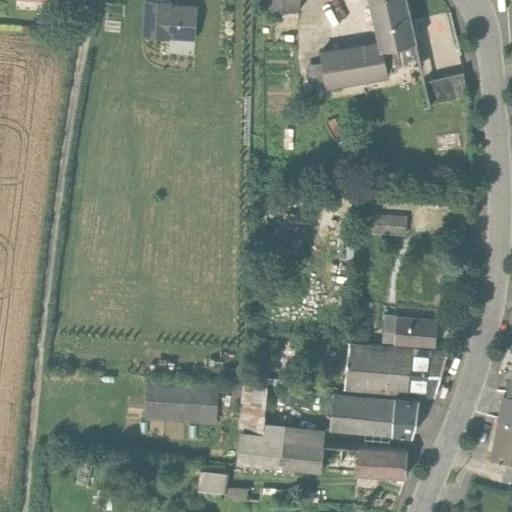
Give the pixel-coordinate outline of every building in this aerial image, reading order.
[(144,0),(142,33),(168,35),(195,36),(197,1),(178,0),(144,0)] [(380,45),(416,37),(407,0),(369,0),(378,36),(380,45)] [(380,45),(378,36),(319,47),(322,59),(305,62),(310,85),(326,82),(327,84),(389,73),(388,67),(409,62),(420,59),(416,37),(380,45)] [(463,68),(422,77),(429,104),(470,94),(463,68)] [(373,210),(371,229),(405,232),(407,213),(373,210)] [(382,340),(394,341),(396,311),(384,310),(382,340)] [(394,341),(435,344),(438,314),(396,311),(394,341)] [(394,341),(382,340),(349,338),(344,386),(435,393),(447,345),(435,344),(394,341)] [(227,364),(226,376),(243,376),(243,365),(227,364)] [(147,374),(144,416),(216,421),(219,379),(147,374)] [(263,428),(264,417),(267,382),(242,379),(238,425),(241,426),(263,428)] [(443,383),(439,393),(445,395),(448,385),(443,383)] [(278,387),(277,399),(311,402),(311,390),(278,387)] [(391,431),(395,392),(334,388),(330,425),(391,431)] [(395,392),(391,431),(412,433),(419,394),(395,392)] [(511,416),(511,400),(502,400),(500,415),(511,416)] [(511,416),(500,415),(498,414),(491,454),(511,457),(511,416)] [(263,428),(241,426),(237,458),(321,466),(321,465),(323,440),(325,424),(264,417),(263,428)] [(360,441),(358,470),(405,473),(407,445),(360,441)] [(81,457),(76,480),(87,482),(92,459),(81,457)] [(223,478),(226,482),(227,478),(227,468),(223,468),(224,460),(209,459),(204,459),(203,465),(198,465),(198,466),(197,480),(203,477),(211,477),(223,478)] [(203,477),(197,480),(197,486),(225,488),(226,482),(223,478),(211,477),(203,477)] [(226,482),(225,488),(225,494),(239,495),(247,496),(248,484),(226,482)] [(239,495),(225,494),(221,494),(220,506),(238,508),(239,495)]
